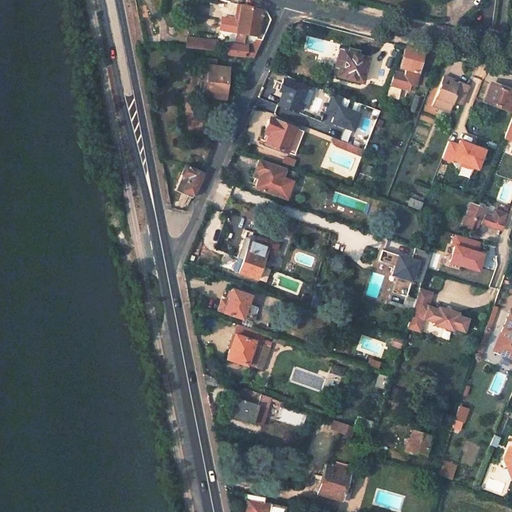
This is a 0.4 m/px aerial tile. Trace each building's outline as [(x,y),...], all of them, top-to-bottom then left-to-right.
[(227,43),(226,55),(253,58),(261,40),(254,38),(260,9),(240,4),(237,27),(235,32),(246,34),(245,41),(247,43),(252,43),(249,45),(233,44),(227,43)] [(215,41),(186,36),(185,45),(213,49),(215,41)] [(405,46),(399,68),(405,69),(404,75),(393,72),(390,80),(397,82),(396,85),(409,88),(410,83),(415,84),(417,72),(422,51),(405,46)] [(338,67),(336,75),(362,82),(368,57),(355,54),(356,51),(355,49),(350,48),(347,49),(347,52),(338,49),(334,66),(338,67)] [(207,65),(204,95),(224,97),(227,67),(207,65)] [(443,76),(431,106),(448,112),(453,101),(461,104),(469,85),(457,81),(456,83),(448,80),(449,78),(443,76)] [(283,79),(279,89),(282,91),(280,97),(277,104),(296,111),(305,88),(283,79)] [(511,91),(490,83),(483,101),(511,111),(511,107),(511,91)] [(471,85),(465,100),(473,103),(479,88),(471,85)] [(275,88),(272,94),(280,97),(282,91),(279,89),(275,88)] [(342,97),(331,93),(323,113),(332,117),(329,124),(353,133),(360,114),(338,105),(342,97)] [(269,117),(265,128),(270,130),(265,143),(286,151),(295,127),(269,117)] [(345,142),(330,137),(330,141),(330,143),(331,144),(343,148),(345,142)] [(457,144),(448,141),(441,159),(452,163),(453,161),(478,171),(486,150),(459,140),(457,144)] [(343,148),(361,155),(363,150),(345,142),(343,148)] [(281,163),(292,166),(294,159),(283,156),(281,163)] [(258,160),(252,176),(257,178),(254,187),(275,194),(283,169),(258,160)] [(185,166),(175,189),(192,197),(202,173),(185,166)] [(409,198),(407,206),(418,210),(421,202),(409,198)] [(470,203),(462,225),(470,227),(477,230),(480,223),(499,229),(502,220),(485,215),(488,208),(478,204),(478,206),(470,203)] [(254,277),(262,255),(266,256),(272,240),(245,231),(239,247),(232,270),(237,272),(254,277)] [(480,242),(454,234),(451,244),(453,244),(448,261),(480,270),(485,252),(478,250),(480,242)] [(419,259),(397,252),(390,273),(412,280),(419,259)] [(220,298),(216,310),(252,322),(257,307),(249,305),(246,304),(249,295),(230,288),(226,300),(220,298)] [(442,296),(431,293),(427,305),(438,308),(439,306),(442,296)] [(438,308),(427,305),(423,317),(434,321),(433,323),(452,330),(453,328),(463,331),(468,319),(457,315),(458,312),(439,306),(438,308)] [(511,315),(507,314),(495,342),(501,345),(497,353),(511,359),(511,315)] [(237,324),(225,357),(253,367),(258,352),(267,355),(273,336),(237,324)] [(497,353),(501,345),(495,342),(491,350),(497,353)] [(333,364),(330,374),(342,377),(345,368),(333,364)] [(378,372),(371,395),(384,399),(385,396),(391,376),(378,372)] [(401,401),(401,388),(391,388),(390,400),(401,401)] [(239,390),(231,416),(251,422),(261,425),(266,407),(257,404),(259,397),(239,390)] [(468,409),(458,406),(455,418),(453,419),(451,427),(459,430),(461,422),(464,424),(468,409)] [(333,420),(330,429),(343,433),(346,425),(333,420)] [(346,425),(343,433),(351,436),(353,428),(346,425)] [(407,438),(404,449),(425,455),(430,436),(411,430),(409,439),(407,438)] [(508,446),(502,459),(509,461),(506,467),(510,479),(511,478),(511,442),(510,447),(508,446)] [(455,466),(442,461),(437,474),(450,479),(455,466)] [(325,466),(317,491),(340,499),(348,472),(325,466)] [(246,493),(242,511),(280,511),(284,501),(246,493)]
